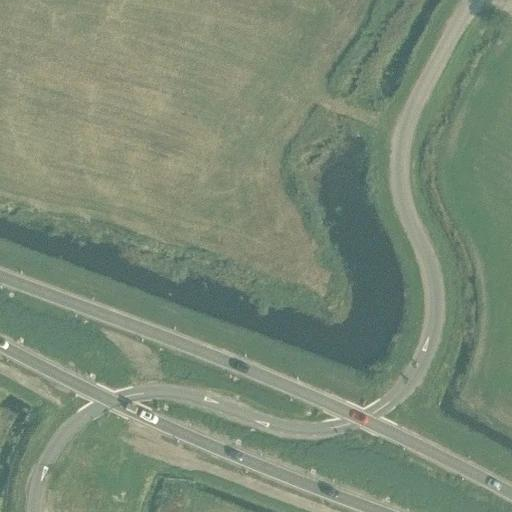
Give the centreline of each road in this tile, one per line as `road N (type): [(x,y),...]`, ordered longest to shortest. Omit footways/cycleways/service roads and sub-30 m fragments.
road 1 (unclassified): [(471,0),(404,125),(397,158),(401,202),(432,271),(433,331),(405,387),(361,418)]
road 2 (trunk): [(361,418),(0,276)]
road 3 (trunk): [(111,401),(380,511)]
road 4 (unclassified): [(361,418),(298,429),(179,393),(111,401)]
road 5 (trunk): [(511,492),(361,418)]
road 6 (unclassified): [(111,401),(57,442),(32,511)]
road 7 (trunk): [(0,341),(111,401)]
